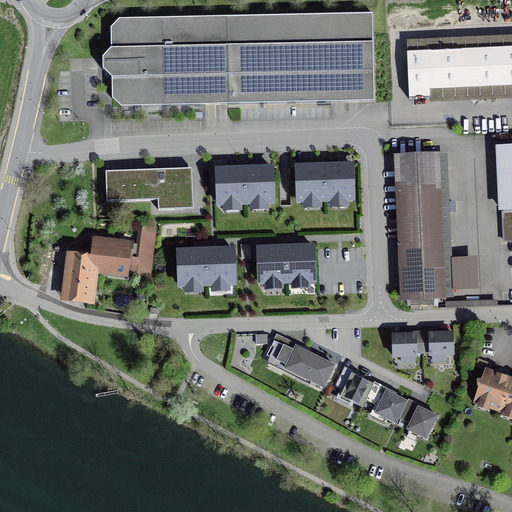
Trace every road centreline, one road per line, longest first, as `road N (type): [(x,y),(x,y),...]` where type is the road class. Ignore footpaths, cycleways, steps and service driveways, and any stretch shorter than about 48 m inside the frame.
road 1 (residential): [(20,150),(371,139),(380,321)]
road 2 (residential): [(184,328),(198,362),(357,448),(511,506)]
road 3 (residential): [(0,286),(82,317),(184,328)]
road 4 (residential): [(307,323),(322,343),(427,395)]
road 5 (unclassified): [(50,19),(20,150)]
road 6 (residential): [(380,321),(511,316)]
road 7 (residential): [(184,328),(307,323)]
